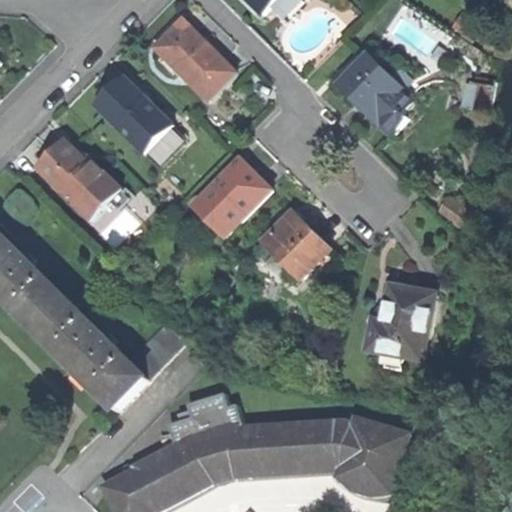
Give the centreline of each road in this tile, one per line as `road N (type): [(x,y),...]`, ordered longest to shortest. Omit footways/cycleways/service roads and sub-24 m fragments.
road 1 (residential): [(311,108),(302,140),(307,159),(353,208),(373,210),(386,195),(380,178)]
road 2 (residential): [(205,0),(311,108)]
road 3 (residential): [(99,37),(0,138)]
